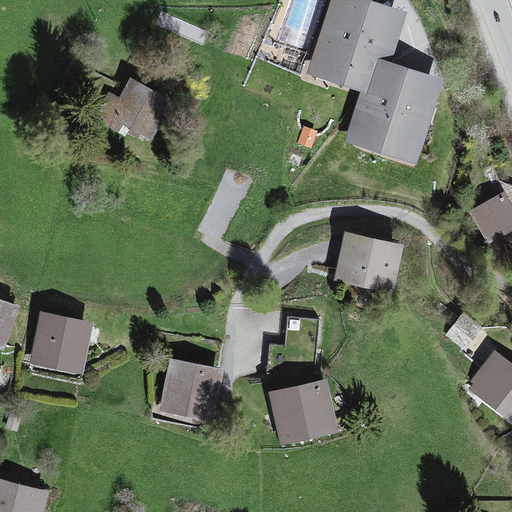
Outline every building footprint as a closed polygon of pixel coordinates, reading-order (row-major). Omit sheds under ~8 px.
[(396,10),(362,0),(327,0),(306,70),(352,84),(371,91),(381,61),(396,10)] [(413,162),(439,80),(381,61),(371,91),(352,84),(335,137),(413,162)] [(87,109),(143,134),(162,92),(123,74),(115,91),(98,84),(87,109)] [(511,209),(504,192),(468,208),(481,236),(511,222),(511,209)] [(398,244),(341,232),(331,277),(389,289),(398,244)] [(0,340),(14,304),(0,299),(0,340)] [(72,367),(83,323),(35,310),(23,354),(72,367)] [(314,317),(285,314),(280,340),(263,340),(259,375),(267,388),(310,379),(314,317)] [(454,324),(443,335),(459,351),(471,341),(454,324)] [(511,362),(490,348),(464,386),(511,419),(511,362)] [(220,365),(161,356),(153,408),(212,417),(220,365)] [(277,438),(333,426),(323,376),(310,379),(267,388),(277,438)] [(0,511),(36,511),(44,488),(0,474),(0,511)]
